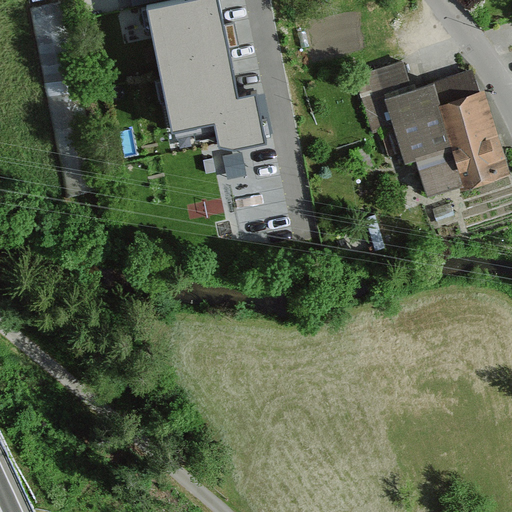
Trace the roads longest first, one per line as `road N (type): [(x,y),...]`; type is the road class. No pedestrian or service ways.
road 1 (unclassified): [(0,324),(224,511)]
road 2 (unclassified): [(511,105),(440,0)]
